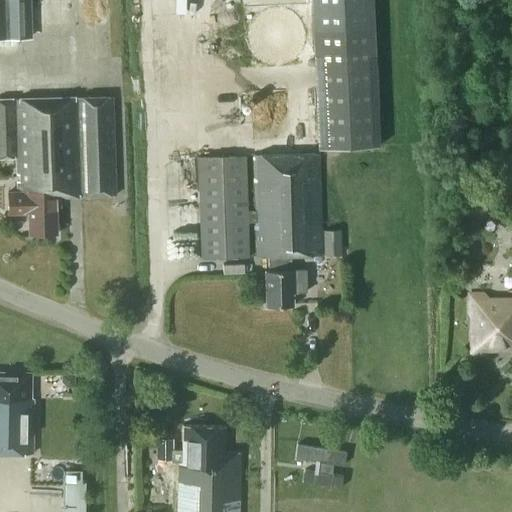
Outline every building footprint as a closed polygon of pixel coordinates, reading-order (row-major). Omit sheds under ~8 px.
[(0,0),(0,36),(32,35),(30,0),(0,0)] [(311,0),(319,148),(379,145),(371,0),(311,0)] [(472,73),(447,73),(447,95),(472,96),(472,73)] [(29,214),(30,235),(58,234),(57,206),(62,205),(61,197),(83,196),(116,195),(114,97),(0,99),(0,134),(17,134),(19,193),(9,193),(9,215),(29,214)] [(306,270),(297,270),(292,270),(292,256),(312,255),(324,255),(321,153),(258,154),(257,157),(254,157),(256,211),(248,211),(247,155),(199,157),(201,259),(249,258),(248,223),(257,223),(257,256),(269,256),(270,271),(266,271),(267,307),(294,306),(293,292),(306,292),(306,270)] [(341,254),(340,229),(324,229),(325,255),(341,254)] [(511,301),(491,301),(487,295),(472,295),(472,314),(474,315),(474,351),(475,351),(475,353),(485,353),(487,349),(511,348),(511,301)] [(0,452),(34,454),(35,399),(30,399),(30,375),(0,374),(0,452)] [(74,387),(74,374),(61,374),(61,382),(66,387),(74,387)] [(239,511),(240,451),(225,451),(225,425),(182,425),(182,461),(178,460),(177,511),(239,511)] [(158,460),(174,460),(173,439),(159,439),(158,460)] [(293,441),(290,456),(312,460),(310,472),(303,470),(301,482),(341,488),(342,476),(326,474),(328,462),(338,464),(340,448),(293,441)] [(65,470),(64,511),(84,511),(85,481),(82,481),(82,470),(65,470)]
